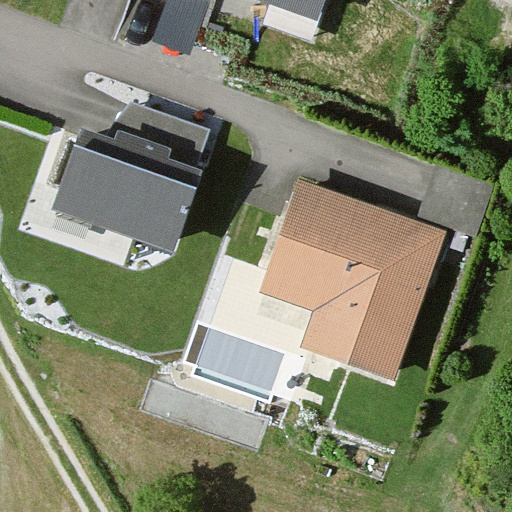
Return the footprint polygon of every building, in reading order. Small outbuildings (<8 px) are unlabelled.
[(207,9),(179,0),(175,0),(157,54),(188,64),(207,9)] [(335,0),(247,0),(326,27),(335,0)] [(211,145),(130,114),(109,140),(95,134),(65,213),(189,261),(220,181),(201,173),(211,145)] [(493,188),(435,170),(417,226),(475,245),(493,188)] [(450,242),(301,192),(264,299),(327,320),(313,359),(400,388),(450,242)]
